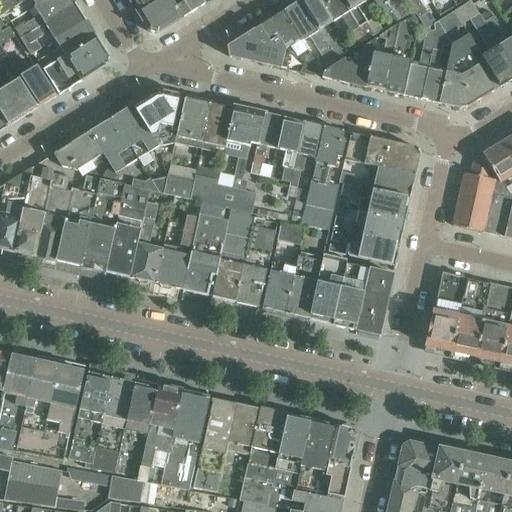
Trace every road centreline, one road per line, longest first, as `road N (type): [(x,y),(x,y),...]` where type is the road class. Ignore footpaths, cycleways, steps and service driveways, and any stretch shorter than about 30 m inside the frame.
road 1 (residential): [(393,389),(0,299)]
road 2 (residential): [(450,137),(210,78),(173,52)]
road 3 (residential): [(0,159),(144,69)]
road 4 (residential): [(393,389),(423,244)]
road 5 (residential): [(368,511),(393,389)]
road 6 (residential): [(511,414),(393,389)]
